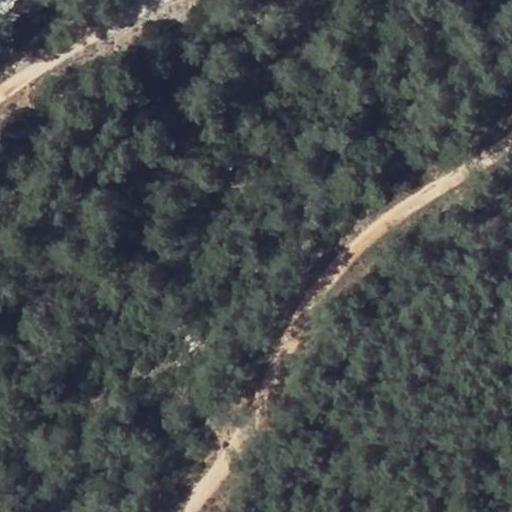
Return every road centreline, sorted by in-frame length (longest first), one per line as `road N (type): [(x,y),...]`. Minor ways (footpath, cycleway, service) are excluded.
road 1 (track): [(511,136),(291,319),(184,511)]
road 2 (track): [(0,95),(80,56),(159,0)]
